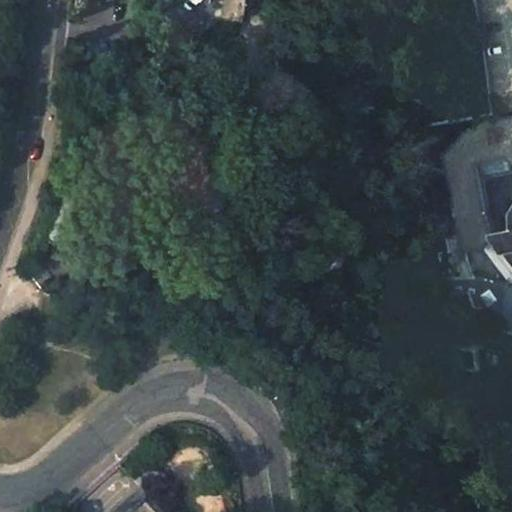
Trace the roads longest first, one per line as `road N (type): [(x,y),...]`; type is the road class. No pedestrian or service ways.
road 1 (tertiary): [(0,492),(56,475),(131,410),(186,384),(210,387),(254,425),(272,511)]
road 2 (tertiary): [(38,0),(23,142),(0,212)]
